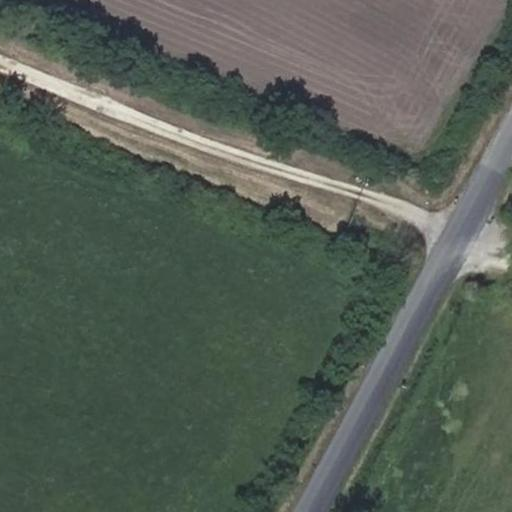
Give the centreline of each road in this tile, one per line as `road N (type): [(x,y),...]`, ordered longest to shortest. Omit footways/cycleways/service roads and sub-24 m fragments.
road 1 (track): [(0,64),(465,242)]
road 2 (tertiary): [(317,511),(465,242)]
